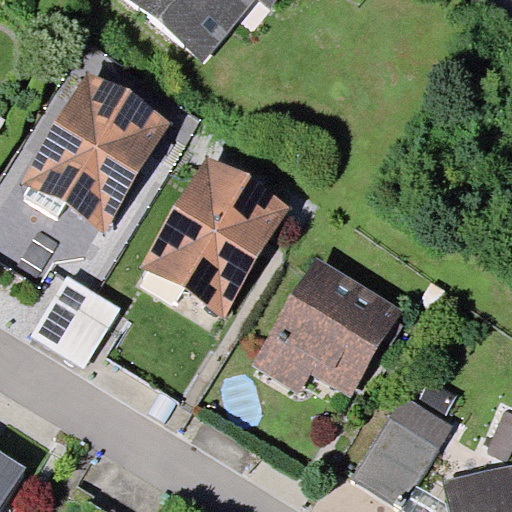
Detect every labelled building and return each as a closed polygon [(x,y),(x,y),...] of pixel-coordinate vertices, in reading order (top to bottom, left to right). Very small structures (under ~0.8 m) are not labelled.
[(115,0),(203,85),(285,0),(115,0)] [(168,137),(85,87),(12,211),(94,260),(168,137)] [(291,219),(208,169),(137,287),(220,337),(291,219)] [(407,319),(327,272),(258,387),(300,412),(317,384),(355,406),(407,319)] [(119,324),(61,290),(30,341),(88,376),(119,324)] [(411,511),(457,436),(395,399),(342,488),(383,511),(411,511)] [(0,511),(16,511),(40,473),(0,450),(0,511)] [(511,511),(511,475),(446,491),(451,511),(511,511)]
